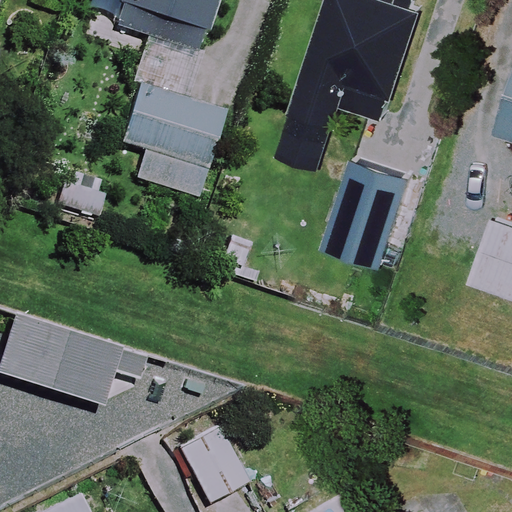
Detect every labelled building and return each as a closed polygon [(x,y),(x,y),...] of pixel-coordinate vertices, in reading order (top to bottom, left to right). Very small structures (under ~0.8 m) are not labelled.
[(124,0),(116,25),(143,35),(128,80),(186,100),(218,0),(124,0)] [(420,7),(397,0),(335,0),(287,152),(322,163),(336,118),(353,124),(359,106),(386,115),(420,7)] [(186,100),(128,80),(110,135),(120,138),(119,139),(144,146),(135,177),(200,198),(227,112),(186,100)] [(511,90),(500,124),(511,128),(511,90)] [(422,146),(390,132),(360,201),(392,215),(422,146)] [(103,191),(67,176),(57,201),(93,216),(103,191)] [(511,219),(496,214),(473,279),(511,292),(511,219)] [(143,354),(118,346),(16,315),(0,366),(0,374),(100,406),(109,376),(133,383),(143,354)] [(248,481),(218,426),(179,448),(214,511),(252,511),(238,486),(248,481)] [(39,511),(89,511),(79,492),(39,511)]
